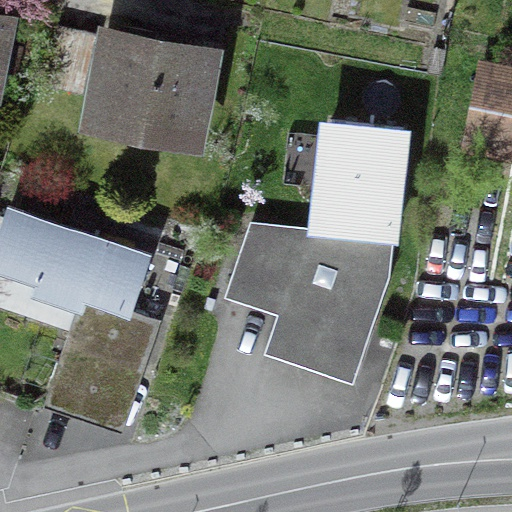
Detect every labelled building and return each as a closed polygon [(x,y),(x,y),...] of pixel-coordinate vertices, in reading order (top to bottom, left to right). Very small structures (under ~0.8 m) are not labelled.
[(0,46),(0,31),(2,23),(0,22),(0,96),(4,97),(14,49),(0,46)] [(95,36),(54,27),(41,87),(82,95),(95,36)] [(149,34),(118,28),(101,119),(179,134),(194,60),(146,51),(149,34)] [(511,88),(474,81),(463,134),(511,143),(511,88)] [(278,316),(265,353),(352,384),(389,277),(392,246),(399,246),(410,131),(320,122),(310,228),(250,223),(224,297),(278,316)] [(158,323),(129,314),(149,256),(10,209),(0,239),(0,271),(34,283),(30,294),(75,309),(41,408),(121,434),(158,323)]
